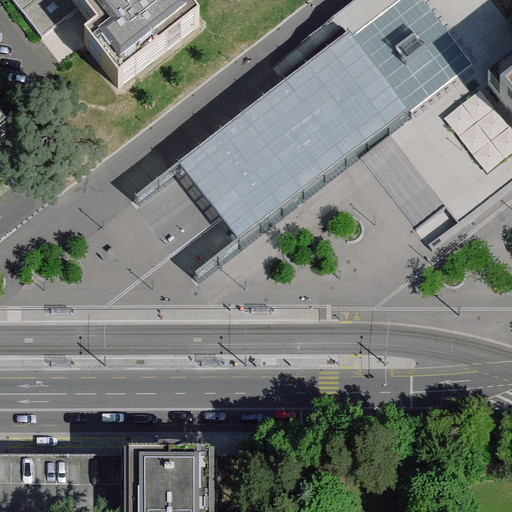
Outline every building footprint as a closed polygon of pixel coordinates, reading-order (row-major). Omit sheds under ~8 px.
[(79,12),(69,0),(11,0),(43,40),(79,12)] [(69,0),(79,12),(98,37),(85,46),(119,89),(200,26),(179,0),(69,0)] [(235,254),(413,120),(345,40),(177,172),(206,213),(235,254)] [(511,60),(480,85),(511,124),(511,60)] [(210,511),(210,463),(133,464),(133,511),(210,511)] [(257,511),(257,463),(210,463),(210,511),(257,511)] [(0,511),(133,511),(133,464),(0,464),(0,511)]
